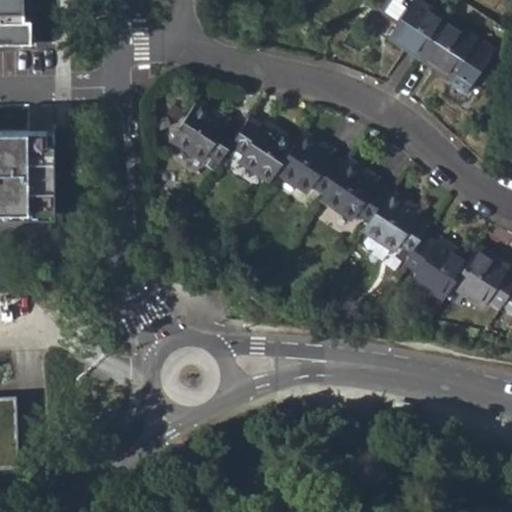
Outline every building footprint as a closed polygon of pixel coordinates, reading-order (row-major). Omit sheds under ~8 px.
[(0,0),(0,40),(31,41),(31,20),(24,20),(24,0),(0,0)] [(390,34),(422,56),(446,19),(417,0),(393,0),(386,11),(400,20),(390,34)] [(477,39),(446,19),(422,56),(452,76),(449,81),(465,92),(488,57),(472,46),(477,39)] [(472,46),(488,57),(492,50),(477,39),(472,46)] [(0,125),(31,127),(32,104),(0,102),(0,125)] [(210,152),(222,160),(234,143),(239,134),(227,126),(230,122),(199,102),(174,140),(205,159),(210,152)] [(261,125),(250,118),(239,134),(234,143),(245,150),(240,158),(272,179),(278,170),(297,142),(265,120),(261,125)] [(0,214),(54,214),(53,129),(0,129),(0,214)] [(336,153),(303,132),(297,142),(278,170),(310,192),(316,183),(328,191),(344,166),(332,158),(336,153)] [(360,211),(372,219),(389,194),(376,185),(379,181),(348,160),(344,166),(328,191),(323,198),(355,219),(360,211)] [(402,242),(414,250),(423,236),(430,225),(418,217),(421,212),(390,192),(389,194),(372,219),(366,229),(397,249),(402,242)] [(414,275),(446,297),(454,284),(470,259),(438,239),(435,243),(423,236),(414,250),(406,262),(418,270),(414,275)] [(491,297),(503,305),(510,294),(511,291),(511,276),(506,273),(509,267),(479,247),(470,259),(454,284),(485,305),(491,297)] [(217,279),(233,291),(245,276),(229,264),(217,279)] [(0,398),(0,466),(18,466),(16,398),(0,398)] [(411,403),(394,400),(393,409),(410,412),(411,408),(411,403)]
